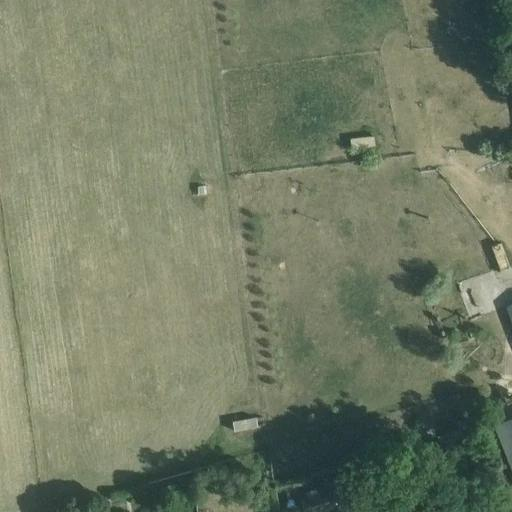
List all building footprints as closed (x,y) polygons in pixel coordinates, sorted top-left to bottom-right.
[(511,115),(503,116),(504,135),(511,134),(511,115)] [(349,137),(351,148),(375,145),(373,134),(349,137)] [(466,315),(500,308),(493,274),(459,281),(466,315)] [(231,420),(233,432),(258,426),(255,415),(231,420)] [(511,417),(494,425),(511,469),(511,417)] [(375,479),(358,483),(362,500),(379,495),(375,479)] [(316,489),(301,494),(306,511),(320,511),(338,507),(333,492),(332,492),(329,482),(320,486),(323,495),(319,497),(316,489)] [(113,504),(114,511),(127,511),(127,503),(113,504)]
